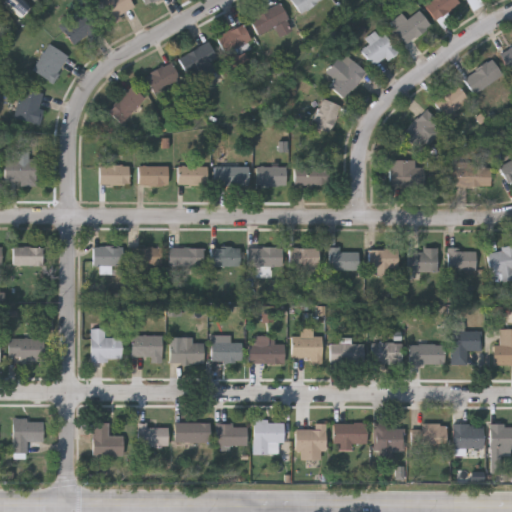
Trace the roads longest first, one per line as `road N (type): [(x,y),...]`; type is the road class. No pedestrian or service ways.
road 1 (residential): [(229,0),(120,59),(79,102),(72,140),(71,503)]
road 2 (tertiary): [(0,502),(511,505)]
road 3 (residential): [(511,391),(0,389)]
road 4 (residential): [(511,217),(0,217)]
road 5 (residential): [(511,13),(388,103),(362,149),(365,219)]
